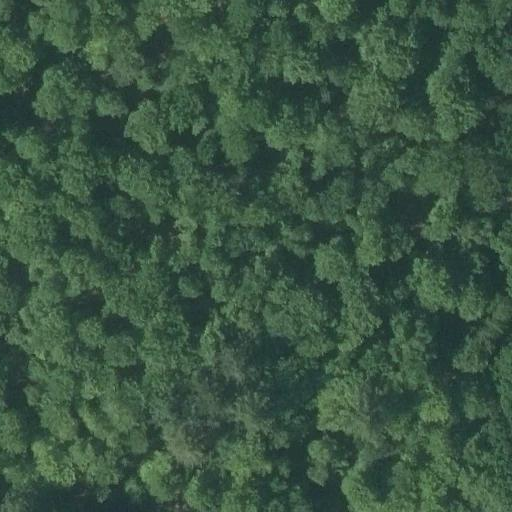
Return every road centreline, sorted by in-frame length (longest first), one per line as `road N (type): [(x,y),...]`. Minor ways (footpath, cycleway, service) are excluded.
road 1 (track): [(349,0),(463,165),(478,239),(497,511)]
road 2 (track): [(319,511),(0,458)]
